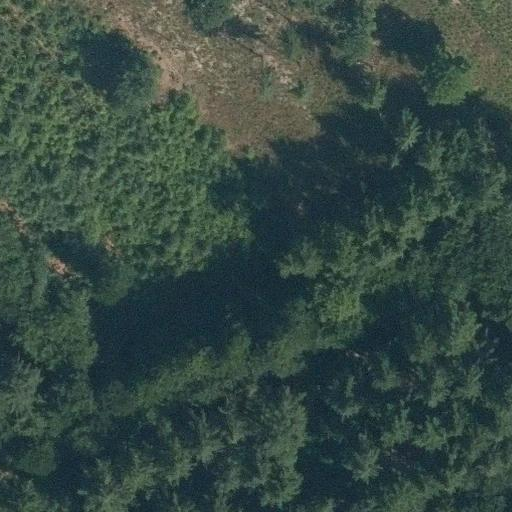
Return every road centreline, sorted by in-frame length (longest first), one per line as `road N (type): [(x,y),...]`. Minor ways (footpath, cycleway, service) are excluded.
road 1 (track): [(121,373),(511,208)]
road 2 (track): [(0,233),(121,373),(0,425)]
